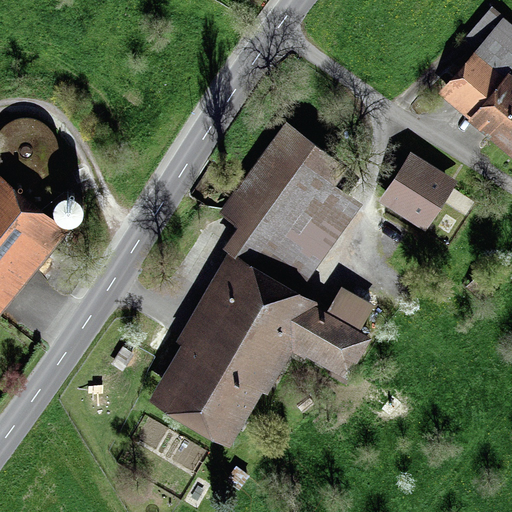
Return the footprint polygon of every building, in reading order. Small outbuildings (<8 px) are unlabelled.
[(475,48),(438,89),(511,154),(511,20),(493,3),(463,37),(475,48)] [(353,160),(284,117),(239,189),(234,186),(219,211),(237,223),(223,245),(239,255),(150,395),(229,444),(264,389),(268,391),(294,349),(305,356),(307,353),(346,377),(373,335),(360,327),(375,303),(342,282),(327,307),(319,303),(321,299),(304,288),(362,197),(339,182),(353,160)] [(459,179),(411,147),(378,198),(426,229),(459,179)] [(0,311),(70,227),(0,168),(0,311)] [(497,280),(481,269),(467,287),(483,298),(497,280)]
